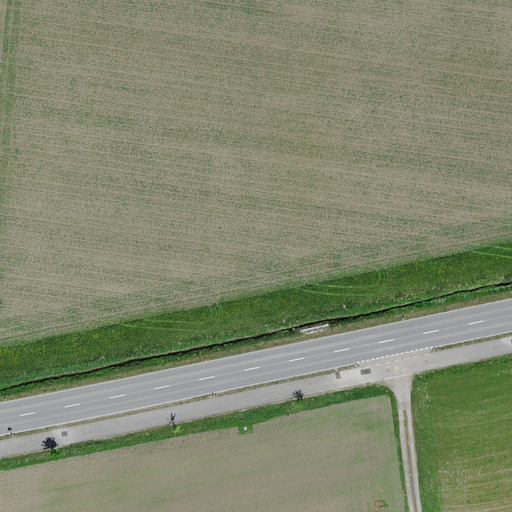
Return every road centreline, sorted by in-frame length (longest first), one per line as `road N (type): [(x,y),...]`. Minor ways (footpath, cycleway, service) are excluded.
road 1 (secondary): [(0,420),(511,316)]
road 2 (track): [(391,340),(416,511)]
